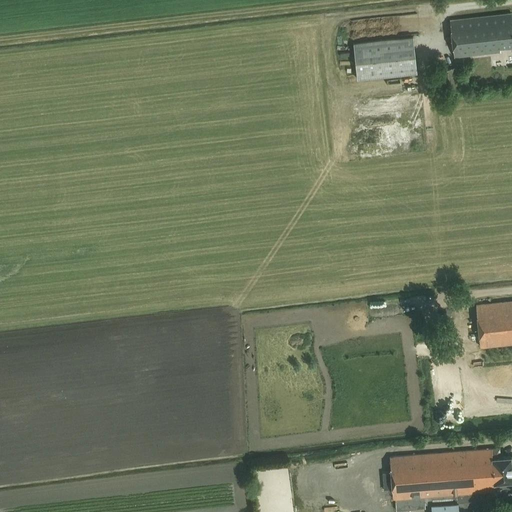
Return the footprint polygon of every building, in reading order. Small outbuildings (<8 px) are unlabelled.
[(490,52),(501,51),(500,48),(511,46),(511,14),(511,13),(450,20),(455,57),(490,52)] [(417,72),(413,36),(354,42),(357,79),(417,72)] [(460,91),(457,67),(439,69),(442,93),(460,91)] [(511,301),(476,305),(480,347),(511,343),(511,301)] [(492,448),(390,456),(393,499),(396,498),(397,510),(425,508),(425,504),(432,504),(458,502),(458,506),(477,505),(476,492),(495,491),(495,482),(511,480),(511,466),(511,456),(500,457),(500,447),(492,448)] [(458,502),(432,504),(432,511),(458,511),(458,506),(458,502)]
